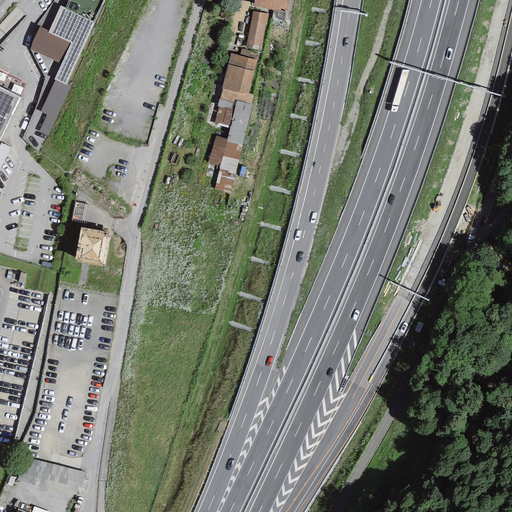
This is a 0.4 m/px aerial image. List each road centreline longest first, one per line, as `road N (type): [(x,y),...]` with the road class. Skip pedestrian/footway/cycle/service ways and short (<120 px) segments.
road 1 (motorway): [(291,511),(423,261),(507,0)]
road 2 (motorway): [(430,0),(340,275),(230,511)]
road 3 (motorway): [(263,511),(384,245),(461,0)]
road 4 (motorway): [(351,0),(326,144),(264,360),(208,511)]
road 5 (unclassified): [(335,511),(477,235),(511,134)]
road 6 (unclassified): [(135,230),(102,511)]
road 7 (residential): [(195,0),(135,230)]
